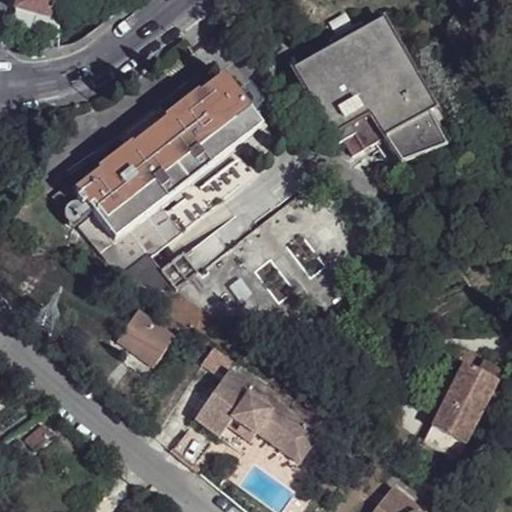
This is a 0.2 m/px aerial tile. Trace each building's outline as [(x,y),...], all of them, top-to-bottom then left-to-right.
[(15,11),(49,22),(55,0),(18,0),(18,2),(15,11)] [(455,0),(465,11),(478,0),(455,0)] [(49,22),(15,11),(11,26),(42,37),(49,22)] [(384,21),(291,75),(335,152),(347,144),(354,159),(386,141),(401,168),(447,146),(429,114),(436,110),(384,21)] [(97,229),(112,245),(161,207),(242,137),(256,126),(224,83),(199,103),(194,101),(164,124),(168,129),(134,156),(131,154),(100,178),(101,181),(77,202),(93,222),(97,229)] [(511,135),(511,118),(491,108),(487,116),(482,114),(478,120),(510,138),(511,135)] [(168,129),(164,124),(159,118),(126,145),(131,154),(134,156),(168,129)] [(259,151),(270,143),(256,126),(242,137),(250,144),(259,151)] [(250,159),(259,151),(250,144),(244,152),(250,159)] [(197,275),(173,295),(268,353),(380,256),(316,182),(197,275)] [(97,229),(93,222),(87,227),(94,234),(87,240),(99,254),(113,269),(131,282),(149,290),(173,295),(197,275),(185,258),(165,273),(155,260),(183,237),(164,211),(161,207),(112,245),(97,229)] [(94,234),(87,227),(81,231),(87,240),(94,234)] [(138,311),(116,342),(129,351),(132,345),(156,363),(174,337),(138,311)] [(132,345),(129,351),(153,368),(156,363),(132,345)] [(483,361),(477,373),(495,382),(500,370),(483,361)] [(432,427),(425,443),(458,459),(466,444),(497,383),(495,382),(477,373),(464,367),(458,378),(449,395),(432,427)] [(439,389),(442,391),(451,374),(448,372),(439,389)] [(227,373),(194,420),(219,438),(225,429),(248,444),(256,433),(259,429),(274,439),(271,444),(298,463),(317,435),(227,373)] [(442,391),(449,395),(458,378),(451,374),(442,391)] [(340,411),(359,421),(369,402),(350,392),(340,411)] [(259,429),(256,433),(271,444),(274,439),(259,429)] [(25,445),(35,454),(51,439),(42,430),(25,445)] [(399,450),(404,453),(408,446),(404,443),(399,450)] [(428,497),(446,511),(457,490),(439,480),(428,497)] [(392,489),(373,511),(417,511),(418,510),(392,489)]
